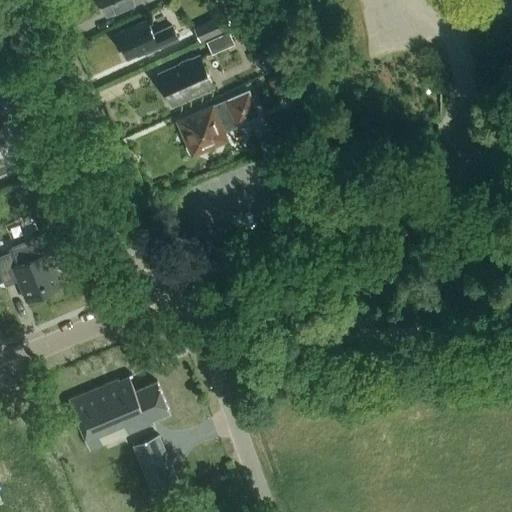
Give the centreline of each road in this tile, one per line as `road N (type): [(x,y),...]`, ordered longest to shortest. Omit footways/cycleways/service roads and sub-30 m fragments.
road 1 (residential): [(511,148),(167,288)]
road 2 (unclassified): [(167,288),(134,265),(27,28)]
road 3 (unclassified): [(269,511),(197,322),(167,288)]
road 4 (residential): [(0,365),(167,288)]
